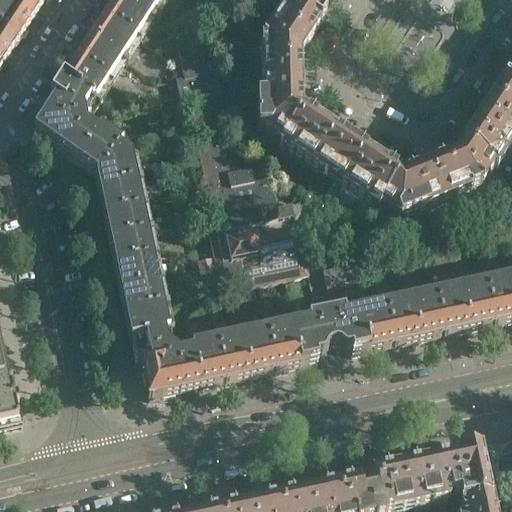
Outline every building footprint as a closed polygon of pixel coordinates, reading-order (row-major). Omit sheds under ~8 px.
[(33,20),(46,0),(3,0),(3,1),(33,20)] [(163,2),(160,0),(118,0),(117,2),(149,23),(163,2)] [(292,0),(294,1),(318,17),(329,0),(292,0)] [(0,70),(33,20),(3,1),(0,5),(0,70)] [(307,48),(325,21),(318,17),(294,1),(282,18),(286,20),(279,30),(307,48)] [(149,23),(117,2),(103,23),(135,44),(149,23)] [(135,44),(103,23),(89,44),(121,66),(135,44)] [(307,48),(279,30),(276,27),(261,50),(261,59),(265,59),(265,72),(299,71),(298,60),(307,48)] [(121,66),(89,44),(75,66),(107,87),(121,66)] [(270,205),(266,188),(255,191),(252,178),(240,180),(237,169),(226,171),(214,118),(224,116),(216,82),(210,53),(200,55),(199,50),(177,55),(171,65),(181,111),(187,109),(215,238),(277,224),(273,204),(270,205)] [(220,81),(216,60),(214,52),(210,53),(216,82),(220,81)] [(107,87),(75,66),(61,87),(93,108),(107,87)] [(299,103),(299,71),(265,72),(266,85),(262,85),(262,104),(299,103)] [(511,88),(507,85),(505,84),(503,87),(504,87),(491,107),(511,120),(511,88)] [(84,130),(83,124),(88,123),(94,114),(93,108),(61,87),(49,105),(50,105),(45,113),(49,116),(34,140),(76,169),(97,139),(84,130)] [(236,102),(234,94),(224,96),(226,105),(236,102)] [(238,111),(236,105),(236,102),(226,105),(228,113),(238,111)] [(283,146),(300,120),(299,103),(262,104),(257,104),(258,135),(266,135),(283,146)] [(511,120),(491,107),(477,128),(511,151),(511,120)] [(302,166),(325,131),(317,126),(316,126),(307,120),(300,120),(283,146),(281,148),(289,154),(287,157),(302,166)] [(511,154),(511,151),(477,128),(462,150),(496,172),(501,165),(504,167),(511,154)] [(355,201),(378,166),(370,161),(356,152),(356,151),(355,151),(348,147),(348,146),(347,145),(347,146),(333,137),(333,136),(325,131),(302,166),(316,176),(318,172),(335,183),(343,189),(341,192),(355,201)] [(97,184),(118,154),(120,152),(99,137),(97,139),(76,169),(97,184)] [(482,193),(496,172),(462,150),(454,162),(444,167),(456,198),(467,193),(469,198),(482,193)] [(142,217),(130,163),(118,154),(97,184),(95,187),(103,225),(142,217)] [(380,213),(381,210),(398,185),(396,178),(386,172),(386,171),(378,166),(355,201),(369,211),(371,208),(380,213)] [(456,198),(444,167),(413,179),(428,214),(447,207),(445,202),(456,198)] [(287,189),(292,181),(287,178),(282,186),(287,189)] [(428,214),(413,179),(398,185),(381,210),(396,220),(398,226),(428,214)] [(292,193),(297,184),(292,181),(287,189),(292,193)] [(147,242),(142,217),(103,225),(108,250),(147,242)] [(308,281),(297,233),(256,242),(255,241),(226,248),(230,267),(216,270),(222,299),(308,281)] [(152,266),(147,242),(108,250),(114,274),(152,266)] [(157,291),(152,266),(114,274),(119,299),(157,291)] [(341,289),(338,274),(323,278),(326,292),(341,289)] [(511,327),(511,297),(510,288),(485,293),(493,331),(511,327)] [(168,341),(163,316),(157,291),(119,299),(130,349),(165,341),(168,341)] [(493,331),(485,293),(460,298),(469,337),(493,331)] [(469,337),(460,298),(435,303),(444,342),(469,337)] [(444,342),(435,303),(411,309),(419,347),(444,342)] [(419,347),(411,309),(386,314),(394,353),(419,347)] [(394,353),(386,314),(361,319),(369,358),(394,353)] [(369,358),(361,319),(343,323),(342,317),(332,319),(333,322),(319,325),(317,325),(317,323),(307,325),(308,331),(291,334),(299,373),(317,369),(316,365),(320,364),(321,364),(322,363),(323,363),(324,362),(324,361),(324,360),(325,358),(326,357),(328,355),(330,354),(331,354),(333,354),(334,354),(336,354),(337,354),(339,355),(340,356),(342,357),(342,358),(344,359),(346,359),(350,358),(351,362),(369,358)] [(299,373),(291,334),(266,340),(274,378),(299,373)] [(274,378),(266,340),(241,345),(249,383),(274,378)] [(199,394),(192,360),(179,363),(168,355),(165,341),(130,349),(135,369),(140,368),(148,405),(199,394)] [(249,383),(241,345),(216,350),(224,389),(249,383)] [(224,389),(216,350),(191,355),(192,360),(199,394),(224,389)] [(12,411),(0,355),(0,436),(16,433),(13,418),(16,418),(15,410),(12,411)] [(490,501),(481,456),(451,463),(459,500),(461,508),(490,501)] [(459,500),(451,463),(422,469),(431,510),(448,506),(451,502),(459,500)] [(419,511),(431,510),(422,469),(388,476),(394,502),(399,501),(401,511),(412,509),(412,511),(419,511)] [(394,502),(388,476),(365,481),(371,511),(399,511),(401,511),(399,501),(394,502)] [(371,511),(365,481),(330,488),(335,511),(371,511)] [(335,511),(330,488),(307,493),(308,499),(310,511),(335,511)] [(310,511),(308,499),(307,493),(272,501),(274,511),(310,511)] [(274,511),(272,501),(249,506),(250,511),(274,511)] [(492,511),(490,501),(461,508),(459,510),(459,511),(492,511)]
